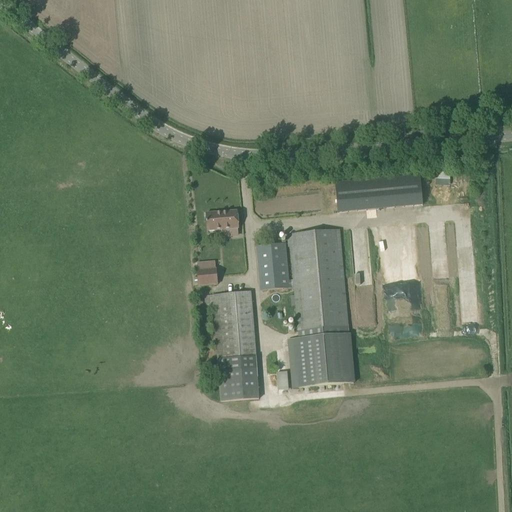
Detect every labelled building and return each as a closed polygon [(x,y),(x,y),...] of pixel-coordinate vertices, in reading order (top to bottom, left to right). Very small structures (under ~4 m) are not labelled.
[(449,185),(449,171),(434,172),(435,186),(449,185)] [(207,232),(222,230),(239,229),(237,212),(205,214),(207,232)] [(353,384),(340,241),(339,231),(289,235),(293,281),(288,281),(285,244),(256,247),(257,257),(260,291),(295,288),(299,338),(293,338),(297,389),(353,384)] [(216,270),(196,272),(198,287),(218,285),(216,270)] [(253,333),(250,293),(212,297),(215,336),(253,333)] [(256,360),(217,363),(218,373),(256,370),(256,360)] [(287,373),(275,374),(276,391),(288,391),(287,373)]
